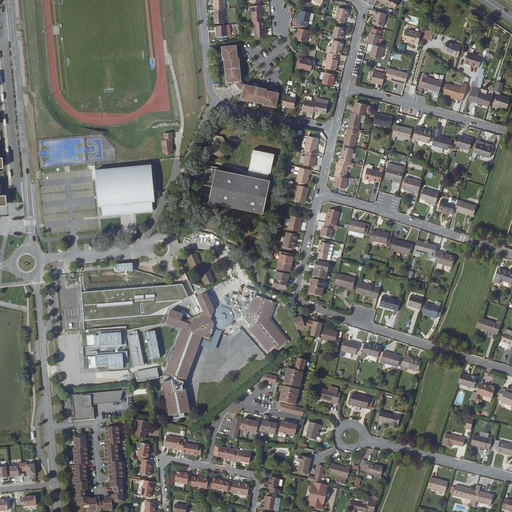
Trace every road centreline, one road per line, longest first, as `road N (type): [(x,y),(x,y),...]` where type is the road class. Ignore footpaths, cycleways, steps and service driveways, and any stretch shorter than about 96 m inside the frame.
road 1 (tertiary): [(9,0),(29,250)]
road 2 (residential): [(200,0),(208,85),(219,103),(332,130)]
road 3 (residential): [(511,370),(301,304)]
road 4 (tertiary): [(55,485),(30,275)]
road 5 (residential): [(320,194),(511,255)]
road 6 (residential): [(344,88),(511,133)]
road 7 (residential): [(363,440),(511,480)]
